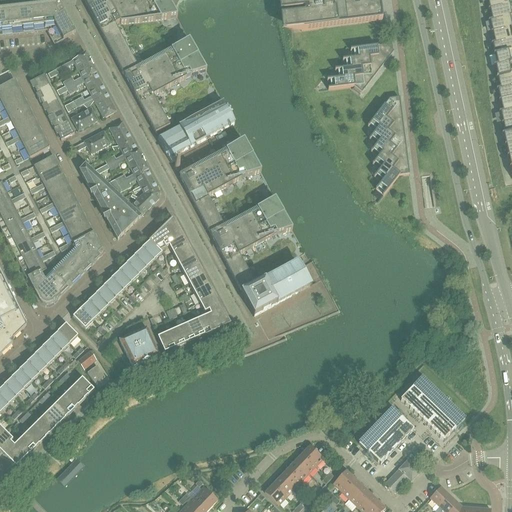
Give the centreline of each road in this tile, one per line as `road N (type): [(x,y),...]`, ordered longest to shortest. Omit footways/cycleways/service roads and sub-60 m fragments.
road 1 (residential): [(13,480),(98,395),(241,325),(172,198)]
road 2 (tertiary): [(416,0),(491,307)]
road 3 (tertiary): [(508,303),(437,0)]
road 4 (residential): [(114,258),(15,73),(50,55)]
road 5 (residential): [(227,511),(271,455),(320,433),(398,507)]
road 6 (residential): [(172,198),(85,37)]
road 7 (residential): [(59,313),(98,350),(169,280)]
